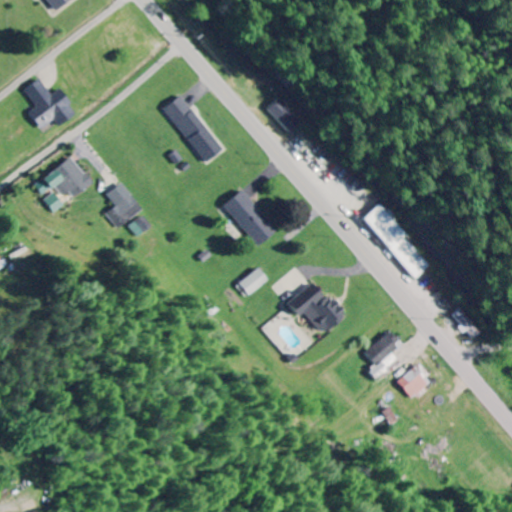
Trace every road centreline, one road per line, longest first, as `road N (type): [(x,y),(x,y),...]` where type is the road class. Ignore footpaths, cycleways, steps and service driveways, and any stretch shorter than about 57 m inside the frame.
road 1 (secondary): [(511,423),(142,0)]
road 2 (residential): [(181,43),(0,190)]
road 3 (residential): [(123,0),(0,97)]
